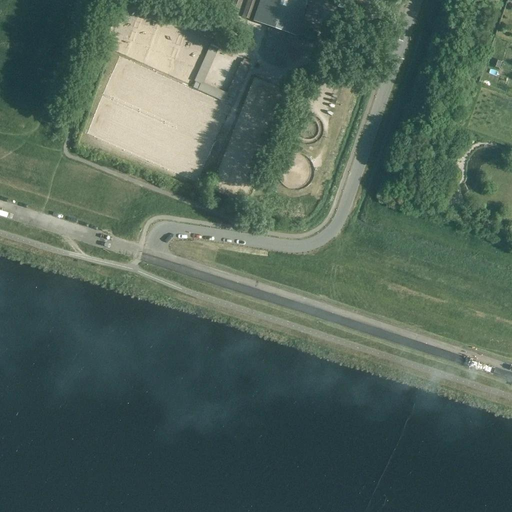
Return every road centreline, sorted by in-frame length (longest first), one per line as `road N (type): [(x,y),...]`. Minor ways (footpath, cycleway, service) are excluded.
road 1 (tertiary): [(147,256),(162,229),(310,247),(329,239),(418,0)]
road 2 (tertiary): [(511,373),(147,256)]
